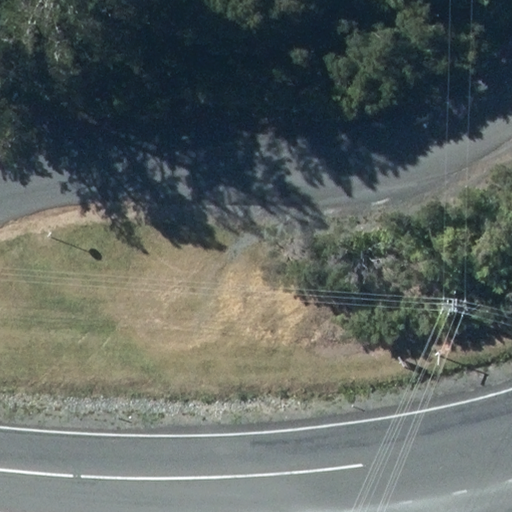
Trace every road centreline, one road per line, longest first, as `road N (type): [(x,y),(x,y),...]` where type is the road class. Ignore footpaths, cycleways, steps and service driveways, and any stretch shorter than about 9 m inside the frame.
road 1 (residential): [(0,217),(214,141),(488,95),(511,63)]
road 2 (secondary): [(420,460),(181,478),(0,472)]
